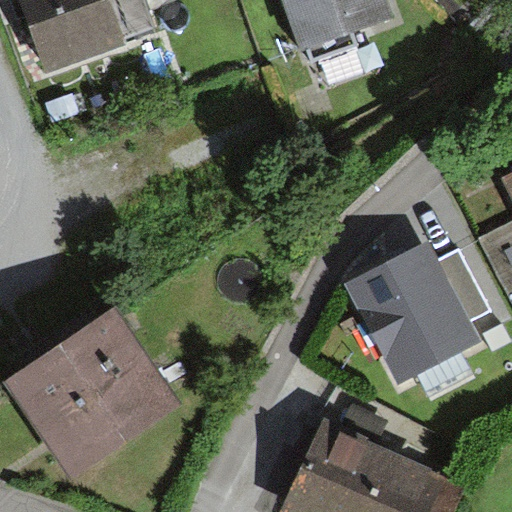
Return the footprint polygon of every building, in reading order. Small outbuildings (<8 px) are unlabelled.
[(126,0),(30,0),(53,64),(139,35),(126,0)] [(369,0),(280,0),(298,52),(378,25),(369,0)] [(511,151),(501,157),(511,176),(511,151)] [(427,250),(351,290),(399,380),(474,340),(427,250)] [(180,384),(119,286),(5,356),(66,455),(180,384)] [(450,511),(463,484),(325,425),(287,511),(450,511)]
